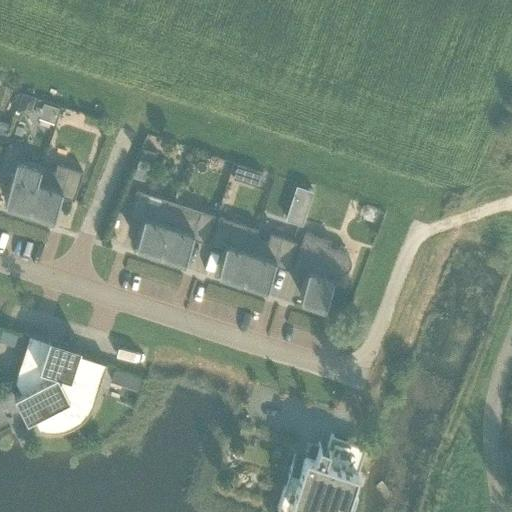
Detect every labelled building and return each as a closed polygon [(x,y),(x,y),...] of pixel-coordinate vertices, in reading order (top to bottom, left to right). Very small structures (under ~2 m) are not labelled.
[(23,94),(17,110),(24,112),(29,110),(33,97),(23,94)] [(28,205),(41,166),(16,158),(19,151),(5,146),(0,160),(0,169),(11,173),(3,197),(7,198),(7,201),(24,207),(25,204),(28,205)] [(138,160),(132,174),(141,178),(147,164),(138,160)] [(41,166),(28,205),(32,206),(31,209),(49,215),(50,212),(54,213),(61,189),(74,193),(72,199),(73,199),(82,171),(56,163),(54,171),(41,166)] [(236,163),(232,174),(245,178),(249,167),(236,163)] [(296,185),(285,218),(301,223),(312,190),(296,185)] [(160,248),(175,201),(136,189),(127,217),(128,217),(130,212),(143,216),(135,240),(139,241),(138,244),(155,250),(156,247),(160,248)] [(175,201),(160,248),(163,249),(162,252),(180,258),(181,255),(185,256),(193,232),(205,236),(203,242),(205,242),(214,214),(175,201)] [(242,275),(254,236),(257,228),(232,220),(218,216),(209,244),(210,244),(212,238),(225,242),(217,266),(221,268),(220,271),(237,276),(238,273),(242,275)] [(350,266),(350,261),(349,256),(346,252),(342,250),(328,245),(330,239),(304,231),(291,270),(293,271),(295,265),(307,269),(299,293),(303,294),(302,297),(320,303),(321,300),(325,302),(333,277),(332,276),(333,272),(334,273),(339,274),(343,272),(347,270),(350,266)] [(254,236),(242,275),(246,276),(245,279),(262,284),(263,281),(267,283),(275,259),(287,263),(285,269),(287,269),(296,241),(270,232),(267,240),(254,236)] [(80,346),(63,341),(49,336),(48,339),(29,333),(15,380),(21,392),(14,396),(27,421),(34,417),(40,430),(51,432),(62,431),(72,427),(81,422),(88,414),(93,404),(106,363),(78,354),(80,346)] [(294,454),(287,477),(275,511),(341,511),(363,445),(329,434),(325,445),(317,442),(312,456),(304,454),(303,457),(294,454)]
